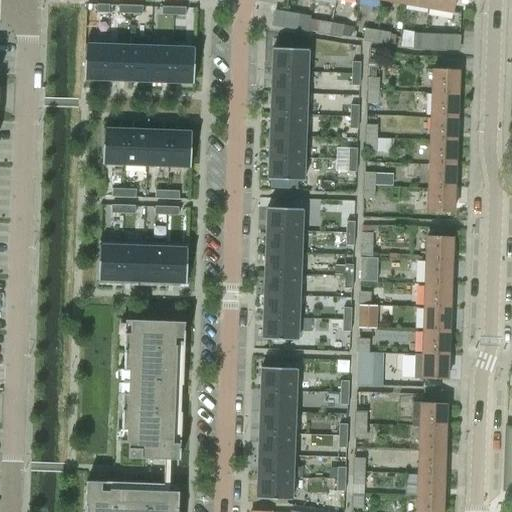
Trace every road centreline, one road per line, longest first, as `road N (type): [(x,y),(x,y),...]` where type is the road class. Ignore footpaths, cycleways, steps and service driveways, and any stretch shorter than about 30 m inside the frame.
road 1 (tertiary): [(473,511),(479,372),(488,346),(494,0)]
road 2 (residential): [(220,511),(239,0)]
road 3 (residential): [(7,511),(24,8)]
